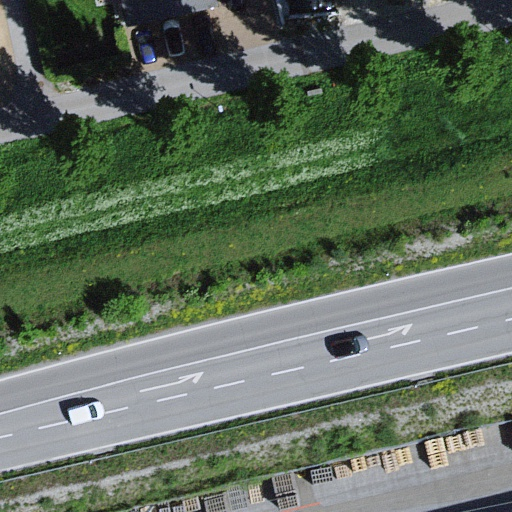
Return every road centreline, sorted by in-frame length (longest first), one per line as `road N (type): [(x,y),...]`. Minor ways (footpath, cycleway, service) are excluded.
road 1 (motorway): [(511,143),(0,285)]
road 2 (motorway): [(0,498),(511,368)]
road 3 (primary): [(0,427),(511,304)]
road 4 (residential): [(472,16),(0,125)]
